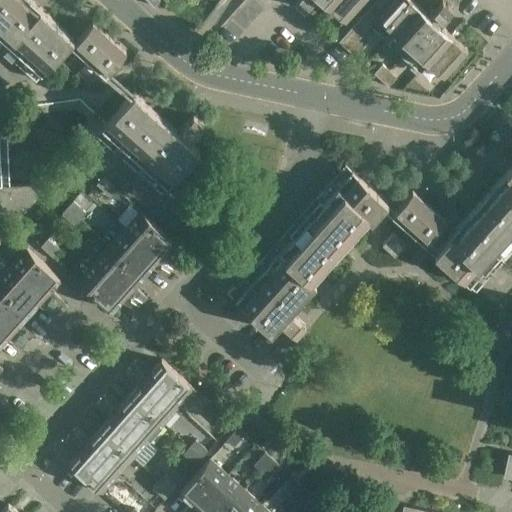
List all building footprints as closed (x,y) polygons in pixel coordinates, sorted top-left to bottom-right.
[(73,36),(32,0),(0,0),(0,17),(50,62),(73,36)] [(295,0),(304,8),(311,0),(295,0)] [(332,0),(329,4),(345,19),(361,0),(332,0)] [(375,0),(339,41),(355,55),(363,45),(357,40),(378,16),(394,30),(395,31),(418,5),(413,0),(375,0)] [(443,19),(452,9),(442,0),(433,10),(443,19)] [(395,31),(394,30),(387,38),(420,68),(427,60),(450,33),(418,5),(395,31)] [(92,21),(71,45),(88,60),(109,36),(92,21)] [(427,60),(443,74),(467,48),(450,33),(427,60)] [(126,51),(109,36),(88,60),(105,75),(126,51)] [(18,62),(36,78),(47,66),(29,50),(18,62)] [(374,72),(388,85),(397,76),(382,63),(374,72)] [(179,131),(163,117),(134,91),(110,117),(176,175),(199,150),(189,141),(204,125),(193,115),(179,131)] [(511,164),(434,251),(459,274),(511,215),(511,164)] [(103,176),(96,183),(109,194),(115,187),(103,176)] [(361,177),(245,307),(271,330),(279,320),(296,334),(305,324),(289,310),(387,200),(361,177)] [(412,190),(391,213),(425,243),(446,220),(412,190)] [(67,206),(80,218),(86,211),(73,200),(67,206)] [(67,206),(62,213),(74,224),(80,218),(67,206)] [(141,210),(125,227),(158,257),(174,240),(141,210)] [(205,223),(215,232),(226,221),(216,212),(205,223)] [(125,227),(109,244),(143,274),(158,257),(125,227)] [(395,256),(398,252),(406,243),(393,231),(382,244),(395,256)] [(41,245),(53,256),(60,249),(47,238),(41,245)] [(109,244),(94,261),(127,291),(143,274),(109,244)] [(60,277),(27,247),(11,265),(44,295),(60,277)] [(172,268),(177,263),(167,254),(163,260),(172,268)] [(94,261),(78,279),(111,309),(127,291),(94,261)] [(165,276),(170,271),(160,262),(156,267),(165,276)] [(44,295),(11,265),(0,276),(0,285),(29,312),(44,295)] [(226,291),(227,291),(241,303),(248,296),(233,283),(226,291)] [(29,312),(0,285),(0,316),(13,329),(29,312)] [(142,302),(146,297),(137,288),(132,293),(142,302)] [(58,305),(63,300),(53,292),(49,297),(58,305)] [(135,310),(139,305),(130,296),(125,301),(135,310)] [(51,313),(56,308),(47,300),(42,305),(51,313)] [(0,343),(13,329),(0,316),(0,343)] [(28,339),(33,334),(23,326),(18,331),(28,339)] [(21,347),(26,342),(16,333),(11,339),(21,347)] [(147,365),(138,357),(133,362),(143,370),(147,365)] [(194,388),(161,358),(145,376),(178,405),(194,388)] [(140,374),(130,365),(126,370),(135,379),(140,374)] [(178,405),(145,376),(130,393),(163,423),(178,405)] [(117,399),(107,391),(103,396),(112,404),(117,399)] [(163,423),(130,393),(115,410),(148,439),(163,423)] [(109,408),(100,399),(95,404),(105,413),(109,408)] [(148,439),(115,410),(100,427),(133,457),(148,439)] [(233,422),(220,411),(214,418),(226,430),(233,422)] [(86,433),(77,425),(72,430),(82,438),(86,433)] [(237,426),(226,439),(233,445),(244,433),(237,426)] [(133,457),(100,427),(84,444),(118,474),(133,457)] [(79,442),(69,433),(65,438),(74,447),(79,442)] [(202,457),(208,450),(195,439),(189,446),(202,457)] [(118,474),(84,444),(69,461),(102,491),(118,474)] [(202,457),(189,446),(183,453),(195,464),(202,457)] [(260,470),(272,457),(265,451),(253,464),(260,470)] [(511,452),(508,451),(503,475),(511,476),(511,452)] [(210,457),(180,490),(197,506),(227,473),(210,457)] [(268,476),(279,464),(272,457),(260,470),(268,476)] [(171,491),(177,484),(165,472),(158,480),(171,491)] [(227,473),(197,506),(204,511),(222,511),(244,488),(227,473)] [(171,491),(158,480),(152,487),(165,498),(171,491)] [(294,500),(306,488),(299,481),(287,494),(294,500)] [(244,488),(222,511),(253,511),(261,503),(244,488)] [(302,507),(313,494),(306,488),(294,500),(302,507)] [(17,511),(8,503),(0,511),(17,511)] [(271,511),(261,503),(253,511),(271,511)] [(446,511),(413,505),(403,503),(401,511),(446,511)]
